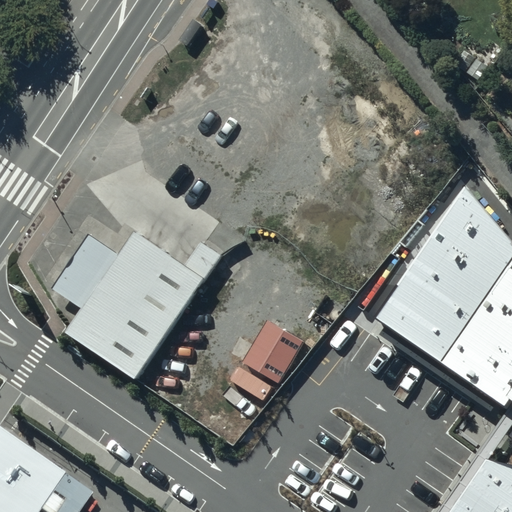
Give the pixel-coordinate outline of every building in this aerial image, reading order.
[(360,133),(307,98),(221,225),(275,260),(360,133)] [(372,315),(511,407),(511,419),(449,511),(511,511),(511,236),(464,179),(372,315)] [(326,240),(305,224),(290,244),(311,259),(326,240)] [(138,384),(223,258),(205,246),(196,259),(173,244),(168,252),(141,233),(123,260),(93,239),(55,294),(85,314),(69,338),(138,384)] [(309,348),(271,323),(244,365),(282,389),(309,348)] [(0,511),(44,511),(71,473),(0,424),(0,511)]
